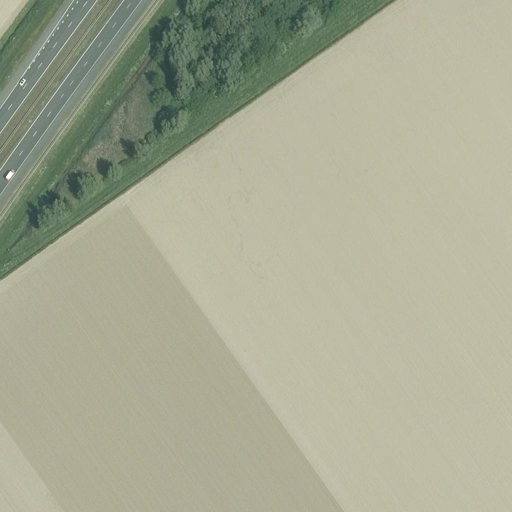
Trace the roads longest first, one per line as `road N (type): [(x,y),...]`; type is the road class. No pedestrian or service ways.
road 1 (motorway): [(0,183),(133,0)]
road 2 (motorway): [(88,0),(0,120)]
